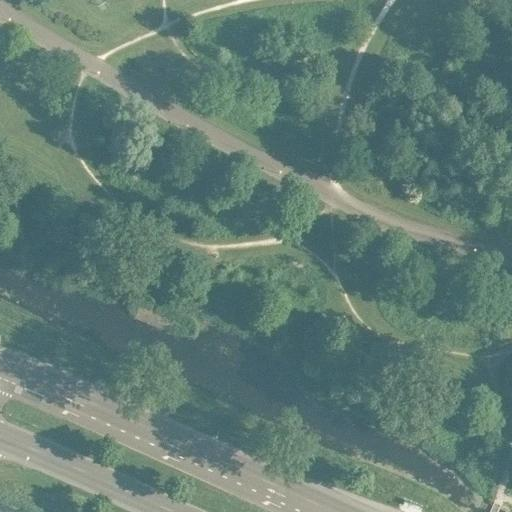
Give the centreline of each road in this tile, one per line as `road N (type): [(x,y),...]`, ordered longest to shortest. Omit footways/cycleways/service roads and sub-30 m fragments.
road 1 (secondary): [(332,511),(0,363)]
road 2 (secondary): [(0,437),(172,511)]
